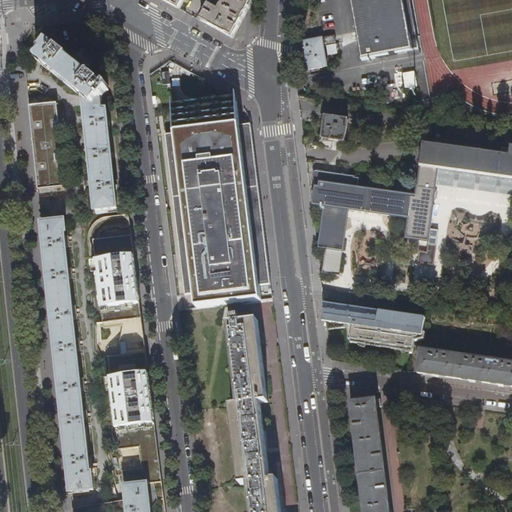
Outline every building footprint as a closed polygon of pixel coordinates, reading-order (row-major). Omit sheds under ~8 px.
[(162,0),(163,1),(179,9),(184,0),(162,0)] [(229,36),(233,39),(252,4),(252,0),(225,0),(219,11),(209,6),(206,12),(204,11),(199,20),(204,23),(229,36)] [(350,0),(361,61),(412,52),(403,0),(350,0)] [(84,96),(96,213),(118,211),(115,189),(117,189),(117,185),(115,185),(112,157),(114,157),(113,153),(111,153),(108,125),(110,125),(110,121),(108,121),(107,110),(104,110),(102,98),(109,89),(107,87),(109,85),(106,83),(104,85),(100,82),(101,81),(98,78),(98,77),(94,74),(94,75),(65,53),(66,52),(62,49),(62,50),(58,47),(62,43),(50,34),(33,56),(84,96)] [(334,37),(325,38),(326,56),(335,55),(334,37)] [(303,42),(308,70),(327,67),(322,38),(303,42)] [(404,88),(416,87),(414,72),(403,73),(404,88)] [(169,73),(162,73),(163,86),(171,85),(169,73)] [(57,103),(29,106),(38,191),(66,188),(57,103)] [(195,295),(197,309),(261,301),(260,287),(271,285),(271,280),(264,228),(259,189),(253,134),(252,124),(240,126),(237,104),(173,111),(175,134),(165,135),(185,296),(195,295)] [(322,140),(344,144),(348,121),(325,118),(322,140)] [(511,146),(510,155),(419,142),(416,165),(411,200),(369,195),(334,190),(336,177),(321,176),(320,188),(316,188),(315,193),(313,206),(324,206),(319,248),(326,249),(322,274),(339,276),(348,210),(409,218),(406,239),(428,242),(439,169),(511,179),(511,146)] [(334,161),(335,150),(322,149),(321,160),(334,161)] [(127,500),(128,511),(151,511),(148,482),(162,480),(129,214),(106,217),(102,218),(99,219),(98,220),(96,221),(94,223),(92,225),(91,226),(90,228),(88,231),(87,236),(93,235),(103,318),(116,317),(116,319),(126,318),(128,337),(120,338),(122,350),(107,351),(119,449),(140,446),(142,468),(122,470),(123,485),(125,485),(127,500)] [(67,242),(65,242),(64,232),(66,232),(65,221),(42,223),(44,246),(47,269),(52,316),(55,345),(57,370),(60,398),(63,426),(67,458),(70,486),(71,493),(93,490),(92,473),(90,473),(89,464),(90,463),(91,463),(91,462),(91,459),(88,460),(85,424),(87,424),(86,420),(85,419),(84,419),(81,393),(84,392),(84,389),(83,388),(82,387),(81,387),(77,351),(80,351),(79,349),(79,348),(77,347),(76,347),(73,320),(76,319),(76,317),(75,316),(75,315),(73,315),(69,279),(72,279),(72,276),(71,276),(70,275),(69,275),(66,247),(68,247),(68,244),(68,243),(67,242)] [(421,329),(423,310),(384,305),(356,301),(356,302),(330,298),(329,315),(329,316),(329,325),(348,329),(348,334),(351,335),(351,340),(350,345),(365,347),(366,343),(368,344),(378,345),(385,346),(395,347),(402,348),(412,350),(414,341),(415,341),(422,336),(423,329),(421,329)] [(248,484),(251,511),(281,511),(278,480),(270,481),(261,404),(268,403),(258,321),(229,325),(238,406),(231,407),(240,485),(248,484)] [(511,363),(421,351),(418,373),(445,377),(477,382),(503,386),(511,387),(511,363)] [(361,489),(364,511),(389,511),(377,408),(381,407),(380,400),(351,403),(361,489)] [(166,511),(162,480),(148,482),(151,511),(166,511)] [(128,511),(127,500),(71,507),(72,511),(128,511)]
